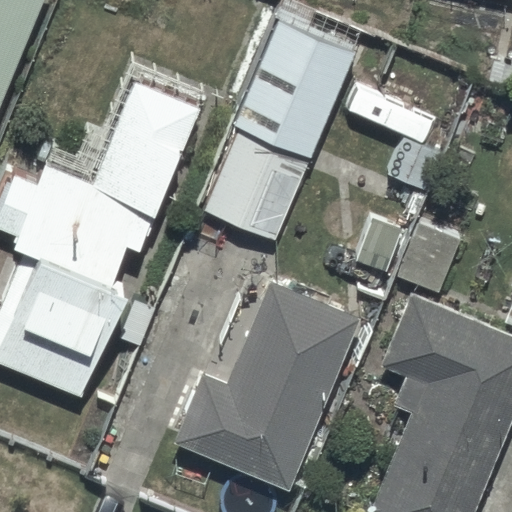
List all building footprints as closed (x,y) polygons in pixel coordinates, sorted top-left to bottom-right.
[(0,0),(0,73),(29,0),(0,0)] [(278,1),(230,104),(308,139),(354,35),(278,1)] [(16,243),(0,283),(0,343),(81,378),(197,92),(132,65),(93,167),(42,147),(35,166),(10,157),(0,183),(0,210),(34,223),(25,246),(16,243)] [(234,118),(199,192),(271,227),(307,153),(234,118)] [(204,357),(174,422),(286,472),(361,302),(269,262),(224,365),(204,357)] [(408,275),(380,345),(405,355),(393,386),(412,394),(368,507),(381,511),(463,511),(511,390),(511,282),(499,311),(408,275)]
